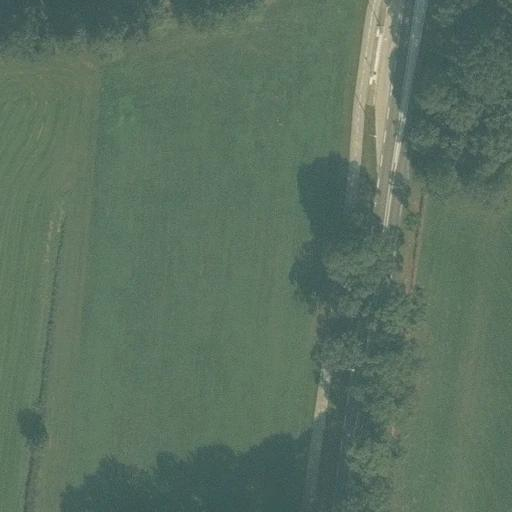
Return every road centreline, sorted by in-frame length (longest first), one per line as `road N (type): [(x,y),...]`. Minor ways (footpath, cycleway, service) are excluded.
road 1 (primary): [(345,511),(385,231)]
road 2 (primary): [(385,231),(433,0)]
road 3 (primary): [(408,0),(385,231)]
